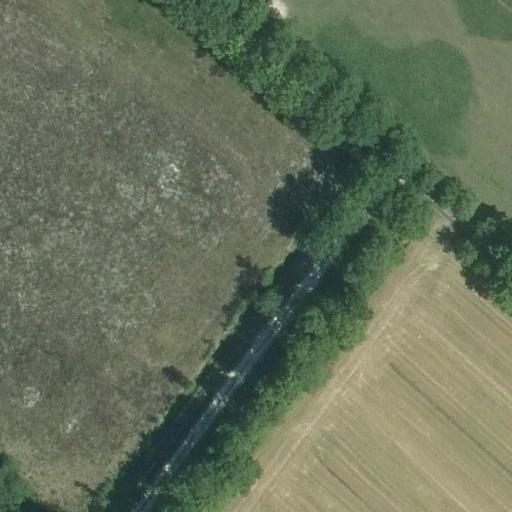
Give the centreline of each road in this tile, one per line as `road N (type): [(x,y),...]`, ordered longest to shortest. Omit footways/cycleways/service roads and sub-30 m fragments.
road 1 (track): [(140,511),(403,168)]
road 2 (unclassified): [(511,265),(211,0)]
